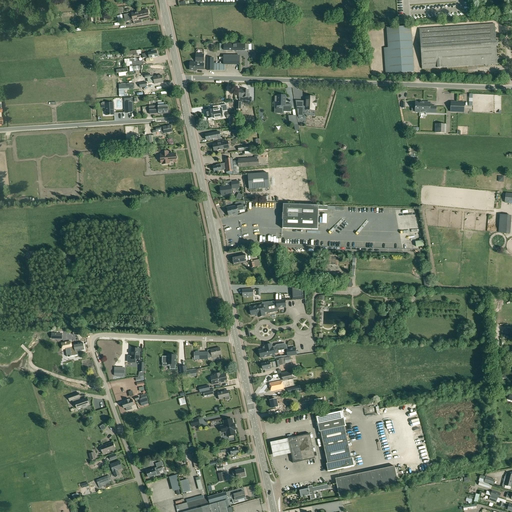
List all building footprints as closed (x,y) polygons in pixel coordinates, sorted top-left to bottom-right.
[(149,18),(147,10),(130,14),(132,14),(133,20),(133,21),(134,24),(142,23),(141,20),(149,18)] [(132,14),(130,14),(129,15),(128,14),(124,15),(125,22),(133,20),(132,14)] [(499,44),(496,41),(495,31),(497,29),(495,27),(495,24),(419,29),(422,69),(497,64),(497,61),(499,59),(497,57),(496,47),(499,44)] [(385,74),(414,72),(411,26),(386,28),(387,48),(384,48),(385,74)] [(154,50),(150,51),(151,52),(142,54),(143,58),(146,58),(146,59),(149,59),(157,57),(156,51),(155,51),(154,50)] [(195,54),(195,62),(204,62),(204,54),(195,54)] [(239,65),(239,56),(223,56),(223,64),(213,64),(213,58),(207,58),(207,70),(224,71),(225,65),(239,65)] [(162,75),(153,77),(154,84),(163,83),(162,75)] [(244,100),(244,99),(248,100),(248,97),(249,98),(249,94),(249,90),(243,90),(239,90),(239,97),(239,100),(244,100)] [(275,96),(275,102),(277,102),(277,109),(279,109),(284,109),(283,112),(284,112),(291,112),(291,104),(285,104),(285,97),(283,97),(283,96),(277,96),(277,97),(275,96)] [(306,97),(306,101),(306,102),(303,102),(303,108),(306,109),(306,110),(314,110),(314,106),(316,106),(316,102),(314,101),(314,97),(306,97)] [(125,98),(125,113),(133,113),(132,98),(125,98)] [(412,109),(412,111),(413,112),(415,112),(436,113),(436,107),(430,107),(430,103),(426,103),(425,104),(423,103),(424,103),(415,102),(415,107),(413,107),(412,108),(412,109)] [(450,113),(464,114),(465,103),(451,102),(450,113)] [(113,103),(105,103),(106,115),(114,115),(113,103)] [(149,113),(153,113),(158,113),(158,114),(168,113),(167,105),(158,106),(149,107),(149,113)] [(216,109),(215,110),(213,110),(206,111),(208,119),(214,118),(217,117),(216,110),(216,109)] [(435,133),(446,133),(446,125),(435,124),(435,133)] [(155,128),(156,130),(152,131),(153,133),(160,131),(160,132),(163,134),(172,132),(171,125),(163,127),(160,127),(155,128)] [(206,140),(213,139),(213,140),(221,139),(219,132),(212,134),(205,135),(206,140)] [(152,143),(151,135),(146,136),(147,142),(144,142),(144,147),(149,147),(148,143),(152,143)] [(216,144),(213,145),(213,148),(213,150),(214,150),(214,151),(229,148),(227,140),(217,142),(217,143),(216,144)] [(162,155),(160,155),(161,163),(162,163),(163,165),(167,164),(167,163),(176,162),(176,159),(177,159),(177,158),(176,157),(176,156),(176,154),(167,155),(166,152),(162,152),(162,155)] [(223,165),(224,170),(226,169),(227,175),(233,174),(268,171),(268,165),(258,165),(258,160),(232,162),(232,159),(225,159),(226,164),(223,165)] [(224,170),(223,165),(223,164),(220,165),(220,164),(216,165),(216,166),(213,167),(214,172),(221,171),(224,170)] [(268,173),(248,174),(249,189),(269,188),(268,173)] [(231,186),(219,188),(220,190),(219,191),(219,192),(219,193),(220,193),(221,196),(224,195),(225,196),(228,196),(228,195),(231,194),(231,190),(231,189),(239,188),(238,181),(230,183),(231,186)] [(235,202),(236,206),(227,208),(229,216),(233,215),(233,216),(236,215),(236,214),(238,214),(237,211),(246,209),(243,200),(235,202)] [(318,206),(283,204),(283,213),(282,213),(282,220),(282,229),(317,230),(318,210),(327,210),(327,206),(318,206)] [(511,216),(500,215),(499,232),(510,233),(511,216)] [(232,257),(234,265),(246,263),(246,260),(248,260),(247,256),(245,256),(245,254),(232,257)] [(260,266),(259,260),(253,261),(253,262),(250,263),(251,268),(255,267),(260,266)] [(291,287),(292,299),(303,298),(303,286),(291,287)] [(252,289),(242,290),(243,297),(253,297),(252,289)] [(263,305),(249,308),(250,311),(249,312),(250,314),(251,314),(251,316),(256,314),(256,315),(257,316),(258,316),(258,317),(265,316),(264,313),(265,312),(267,311),(269,312),(276,311),(277,309),(277,308),(286,307),(285,300),(262,303),(263,305)] [(61,343),(63,350),(72,348),(71,341),(61,343)] [(75,352),(84,350),(83,343),(74,345),(75,352)] [(259,351),(258,352),(259,354),(260,355),(261,358),(274,355),(274,354),(287,352),(286,349),(287,349),(286,346),(285,345),(277,346),(276,347),(273,348),(273,347),(272,347),(271,344),(265,346),(265,347),(264,347),(263,348),(264,349),(259,350),(259,351)] [(207,351),(207,352),(208,352),(208,358),(212,357),(212,358),(216,357),(216,356),(221,355),(219,348),(210,350),(207,351)] [(287,352),(287,356),(296,355),(295,348),(287,349),(286,349),(287,352)] [(128,356),(127,363),(135,363),(135,359),(139,360),(139,349),(131,349),(131,356),(128,356)] [(162,356),(162,363),(168,363),(168,364),(170,364),(170,367),(170,369),(175,370),(175,365),(176,365),(176,359),(176,356),(176,355),(168,355),(168,357),(162,356)] [(275,362),(272,362),(270,363),(269,362),(262,364),(263,370),(266,369),(267,370),(271,369),(271,368),(273,368),(276,367),(276,368),(279,367),(278,361),(275,361),(275,362)] [(291,372),(289,373),(281,375),(282,381),(293,378),(291,372)] [(212,376),(210,376),(212,385),(214,384),(218,384),(218,383),(227,381),(225,374),(220,375),(220,373),(214,375),(214,376),(212,376)] [(278,381),(269,383),(271,391),(280,389),(284,388),(282,381),(278,381)] [(221,399),(224,398),(225,400),(226,401),(229,400),(230,399),(229,397),(228,391),(220,393),(218,393),(219,399),(221,399)] [(78,393),(68,397),(70,401),(73,400),(74,405),(76,405),(77,409),(83,407),(83,408),(87,407),(87,406),(89,405),(87,398),(80,400),(79,398),(80,398),(78,393)] [(139,400),(140,401),(141,406),(148,404),(146,398),(139,400)] [(271,409),(275,408),(275,409),(283,407),(281,398),(276,399),(270,401),(271,409)] [(124,409),(125,408),(126,411),(132,410),(131,407),(134,405),(132,400),(130,401),(129,400),(125,401),(125,402),(122,404),(124,409)] [(309,402),(310,409),(325,407),(324,400),(309,402)] [(316,417),(318,424),(319,432),(320,431),(327,463),(326,464),(327,466),(328,470),(329,471),(331,470),(354,465),(352,458),(351,458),(344,426),(345,426),(343,418),(342,411),(316,417)] [(233,424),(232,419),(224,421),(225,426),(221,427),(222,433),(226,432),(227,437),(229,436),(229,438),(234,437),(233,435),(235,435),(234,430),(236,430),(234,424),(233,424)] [(288,439),(293,463),(314,458),(309,435),(288,439)] [(284,440),(267,443),(270,458),(287,454),(284,440)] [(115,450),(113,442),(100,447),(103,454),(115,450)] [(119,461),(110,465),(113,472),(115,477),(119,475),(118,470),(122,469),(119,461)] [(394,466),(335,478),(339,497),(398,484),(394,466)] [(154,468),(146,471),(149,478),(156,475),(160,474),(159,471),(158,471),(157,468),(158,468),(157,467),(154,468)] [(237,478),(245,476),(243,469),(235,471),(236,472),(232,473),(233,476),(236,475),(237,478)] [(480,478),(479,481),(484,483),(493,485),(495,480),(486,477),(484,477),(483,479),(480,478)] [(311,500),(313,499),(315,499),(313,492),(329,489),(328,485),(312,488),(312,486),(308,487),(308,489),(299,491),(300,497),(310,495),(311,500)] [(232,491),(225,492),(226,497),(231,496),(233,504),(239,502),(238,500),(245,498),(244,492),(237,494),(236,490),(232,491)] [(225,492),(178,506),(180,511),(232,511),(231,507),(229,507),(227,508),(225,499),(227,499),(226,497),(225,492)] [(507,510),(511,511),(511,505),(509,504),(508,505),(503,503),(499,501),(498,506),(507,508),(507,510)]
